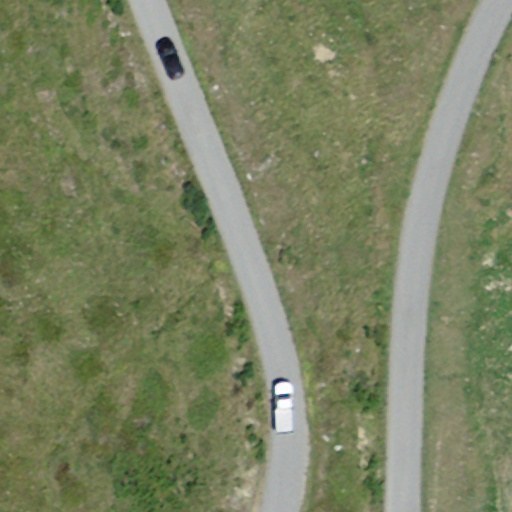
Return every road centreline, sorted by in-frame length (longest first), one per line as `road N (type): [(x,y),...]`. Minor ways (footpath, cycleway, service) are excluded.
road 1 (track): [(136,0),(251,280),(288,426),(279,511)]
road 2 (track): [(402,511),(420,226),(500,0)]
